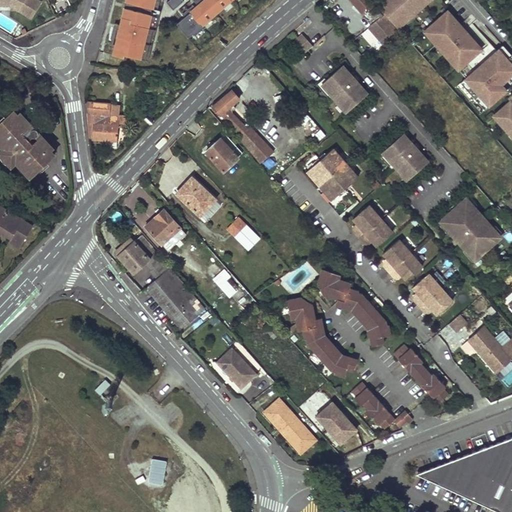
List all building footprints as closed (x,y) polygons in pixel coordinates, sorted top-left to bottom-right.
[(40,2),(36,0),(0,0),(0,4),(10,5),(30,18),(40,2)] [(62,0),(53,5),(57,14),(71,7),(67,0),(62,0)] [(126,0),(125,3),(153,10),(155,0),(126,0)] [(167,0),(173,9),(184,1),(183,0),(167,0)] [(230,0),(203,0),(191,11),(202,27),(231,2),(230,0)] [(384,15),(371,0),(354,0),(374,23),(384,15)] [(385,0),(380,5),(400,28),(408,21),(406,19),(415,10),(417,13),(432,0),(385,0)] [(151,17),(123,10),(112,53),(141,58),(151,17)] [(410,24),(419,15),(417,13),(415,10),(406,19),(408,21),(410,24)] [(428,34),(462,73),(482,55),(477,50),(480,47),(468,32),(465,36),(461,32),(455,24),(458,21),(452,14),(428,34)] [(398,32),(385,16),(376,24),(384,34),(379,38),(384,44),(398,32)] [(458,21),(455,24),(461,32),(465,36),(468,32),(458,21)] [(379,38),(384,34),(376,24),(371,28),(379,38)] [(313,45),(304,35),(293,44),(302,54),(313,45)] [(480,47),(477,50),(482,55),(486,52),(480,47)] [(511,81),(511,55),(507,49),(483,70),(495,83),(490,87),(479,73),(461,89),(484,116),(510,94),(505,88),(511,81)] [(354,78),(344,66),(328,80),(324,83),(331,91),(332,92),(333,91),(341,100),(350,110),(369,94),(358,82),(348,91),(344,87),(354,78)] [(483,70),(479,73),(490,87),(495,83),(483,70)] [(328,80),(326,77),(318,84),(328,95),(331,91),(324,83),(328,80)] [(358,82),(354,78),(344,87),(348,91),(358,82)] [(242,102),(231,89),(213,105),(232,126),(228,129),(236,139),(238,137),(259,160),(271,150),(249,125),(246,127),(231,111),(242,102)] [(350,110),(341,100),(338,104),(346,113),(350,110)] [(89,138),(116,141),(118,110),(110,110),(110,104),(86,102),(89,138)] [(511,105),(496,119),(503,126),(506,124),(511,129),(507,132),(511,136),(511,105)] [(21,113),(18,115),(14,111),(0,124),(0,145),(3,149),(0,151),(0,155),(11,167),(16,163),(30,177),(54,154),(51,150),(53,147),(21,113)] [(243,154),(226,134),(206,151),(223,171),(243,154)] [(415,146),(404,134),(389,148),(385,151),(392,159),(392,160),(394,159),(402,168),(410,178),(411,178),(429,162),(419,150),(408,159),(404,155),(415,146)] [(389,148),(387,145),(379,152),(388,163),(392,159),(385,151),(389,148)] [(419,150),(415,146),(404,155),(408,159),(419,150)] [(358,176),(332,148),(306,171),(331,200),(358,176)] [(274,154),(263,161),(268,169),(279,162),(274,154)] [(410,178),(402,168),(398,172),(407,181),(410,178)] [(215,199),(192,177),(176,192),(199,215),(215,199)] [(470,200),(468,198),(459,206),(458,207),(460,209),(456,212),(455,210),(445,219),(449,224),(447,226),(451,231),(457,238),(472,225),(476,230),(461,242),(467,249),(472,254),(474,252),(479,257),(488,249),(487,247),(490,243),(492,245),(493,244),(502,237),(500,235),(494,228),(476,207),(475,206),(470,200)] [(478,203),(473,198),(470,200),(475,206),(478,203)] [(367,205),(351,220),(357,227),(352,232),(362,244),(369,239),(374,246),(390,231),(367,205)] [(33,226),(0,206),(0,230),(11,237),(9,241),(20,247),(33,226)] [(180,227),(163,209),(155,216),(156,218),(146,227),(162,244),(169,237),(172,240),(182,231),(180,228),(180,227)] [(244,220),(241,216),(235,221),(239,225),(244,220)] [(449,224),(445,219),(440,223),(449,233),(451,231),(447,226),(449,224)] [(260,237),(247,222),(235,233),(248,248),(260,237)] [(472,225),(457,238),(461,242),(476,230),(472,225)] [(503,232),(497,225),(494,228),(500,235),(503,232)] [(171,268),(141,234),(118,255),(134,273),(148,261),(154,268),(151,271),(158,279),(171,268)] [(421,266),(397,239),(381,254),(387,261),(382,267),(393,278),(399,273),(405,280),(421,266)] [(490,243),(487,247),(488,249),(491,252),(496,247),(493,244),(492,245),(490,243)] [(467,249),(465,251),(474,261),(479,257),(474,252),(472,254),(467,249)] [(511,269),(511,263),(508,258),(495,269),(503,278),(511,269)] [(339,275),(319,267),(314,282),(322,293),(334,298),(339,299),(342,292),(345,294),(341,303),(350,307),(351,308),(352,307),(354,309),(353,310),(357,314),(358,314),(360,316),(360,317),(369,328),(372,345),(381,343),(380,337),(389,335),(387,325),(385,325),(384,321),(360,294),(356,293),(357,291),(347,287),(349,283),(337,279),(339,275)] [(205,307),(171,268),(158,279),(148,288),(183,327),(205,307)] [(451,300),(428,274),(412,288),(418,295),(412,300),(423,313),(429,308),(435,315),(451,300)] [(236,286),(228,277),(223,281),(231,291),(236,286)] [(342,292),(339,299),(334,298),(332,304),(347,310),(365,331),(368,346),(372,345),(369,328),(360,317),(360,316),(358,314),(357,314),(353,310),(354,309),(352,307),(351,308),(350,307),(341,303),(345,294),(342,292)] [(300,295),(285,298),(289,318),(293,317),(295,329),(300,328),(301,338),(304,337),(305,343),(328,369),(332,371),(331,373),(342,376),(345,368),(350,370),(353,361),(337,355),(328,345),(327,346),(325,343),(326,342),(323,338),(322,339),(319,337),(320,336),(320,335),(318,325),(307,327),(306,324),(314,322),(313,318),(310,304),(300,295)] [(461,314),(450,324),(457,332),(468,322),(461,314)] [(337,355),(353,361),(354,358),(339,352),(323,334),(319,316),(313,318),(314,322),(306,324),(307,327),(318,325),(320,335),(320,336),(319,337),(322,339),(323,338),(326,342),(325,343),(327,346),(328,345),(337,355)] [(511,340),(503,348),(484,327),(469,340),(476,348),(498,373),(511,360),(511,340)] [(469,354),(476,348),(469,340),(462,346),(469,354)] [(407,349),(402,343),(391,353),(435,403),(446,393),(441,388),(443,386),(431,373),(429,375),(419,363),(420,361),(408,347),(407,349)] [(234,348),(218,362),(242,388),(257,375),(234,348)] [(105,379),(95,390),(100,395),(111,384),(105,379)] [(393,418),(360,381),(349,390),(355,396),(353,398),(359,405),(361,403),(365,408),(363,410),(376,424),(378,422),(383,428),(390,421),(396,427),(403,420),(406,423),(411,419),(403,410),(393,418)] [(296,416),(280,397),(266,410),(266,412),(278,426),(283,425),(286,427),(285,434),(298,449),(303,452),(316,440),(299,420),(296,416)] [(335,405),(320,418),(344,445),(359,432),(335,405)] [(511,511),(511,438),(418,473),(501,511),(511,511)] [(148,483),(162,485),(166,462),(151,460),(148,483)] [(183,471),(172,460),(168,464),(179,475),(183,471)]
